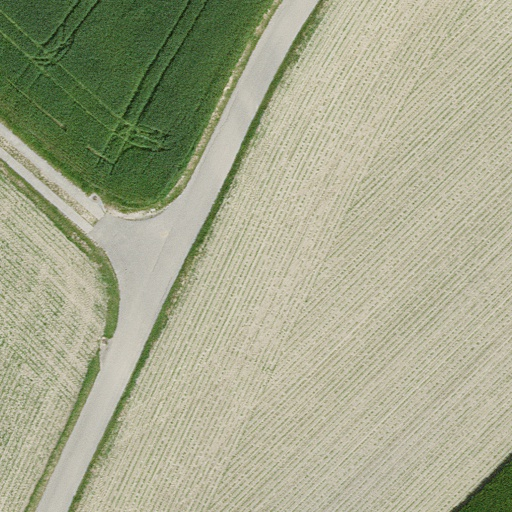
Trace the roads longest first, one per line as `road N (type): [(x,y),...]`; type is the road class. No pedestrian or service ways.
road 1 (unclassified): [(305,0),(152,277),(50,511)]
road 2 (track): [(152,277),(0,139)]
